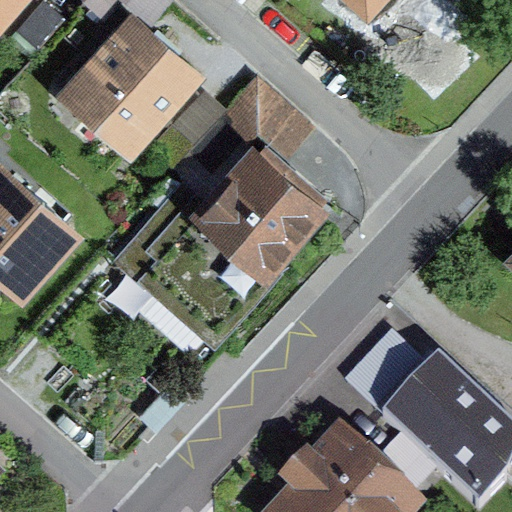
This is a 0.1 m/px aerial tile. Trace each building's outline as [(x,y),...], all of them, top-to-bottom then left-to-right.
[(0,0),(0,14),(12,0),(0,0)] [(166,0),(88,0),(105,14),(118,0),(132,0),(152,17),(166,0)] [(356,0),(368,10),(376,0),(356,0)] [(132,141),(194,71),(133,17),(71,87),(132,141)] [(259,118),(291,147),(312,124),(257,75),(191,150),(213,170),(259,118)] [(167,235),(152,222),(118,259),(134,273),(142,265),(162,282),(140,306),(191,351),(268,265),(265,262),(314,207),(279,175),(290,163),(265,141),(208,204),(201,198),(167,235)] [(0,269),(21,289),(73,230),(0,165),(0,269)] [(383,418),(479,510),(507,481),(495,470),(511,452),(511,428),(439,359),(383,418)] [(286,511),(409,511),(412,510),(341,442),(315,469),(308,461),(287,483),(301,497),(286,511)]
